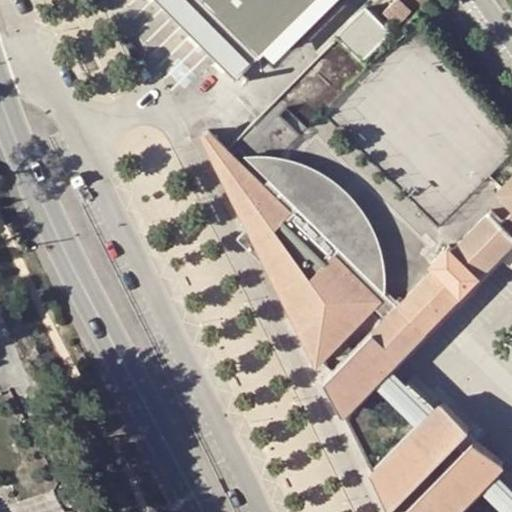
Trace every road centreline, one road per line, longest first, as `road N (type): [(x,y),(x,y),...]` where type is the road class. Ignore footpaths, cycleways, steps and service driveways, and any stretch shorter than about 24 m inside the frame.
road 1 (unclassified): [(259,511),(55,86),(41,71),(0,70)]
road 2 (tertiary): [(205,511),(79,274),(0,91)]
road 3 (residential): [(89,511),(18,370)]
